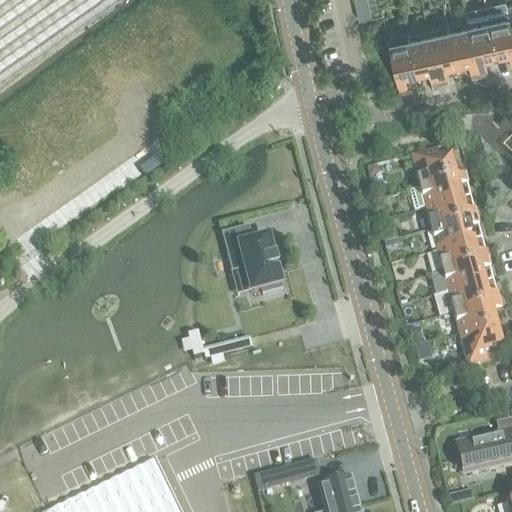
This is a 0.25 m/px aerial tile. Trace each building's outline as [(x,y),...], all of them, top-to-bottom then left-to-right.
[(0,0),(0,78),(111,0),(0,0)] [(353,0),(359,22),(371,19),(366,0),(353,0)] [(504,0),(502,0),(485,4),(496,55),(508,52),(511,69),(511,68),(511,34),(509,19),(509,18),(507,11),(504,0)] [(465,9),(467,20),(480,75),(488,74),(484,57),(496,55),(485,4),(465,9)] [(472,77),(480,75),(467,20),(447,24),(456,64),(468,61),(472,77)] [(445,66),(456,64),(447,24),(427,29),(440,84),(448,82),(445,66)] [(431,86),(440,84),(427,29),(408,33),(417,72),(428,70),(431,86)] [(405,75),(417,72),(408,33),(387,38),(400,93),(409,91),(405,75)] [(275,81),(266,87),(271,95),(280,89),(275,81)] [(412,169),(418,191),(455,181),(455,180),(452,169),(449,159),(438,162),(435,152),(409,160),(412,169)] [(376,168),(367,171),(370,180),(379,178),(376,168)] [(463,178),(455,180),(455,181),(418,191),(424,213),(461,203),(458,190),(466,188),(463,178)] [(465,215),(461,203),(424,213),(430,233),(475,221),(473,213),(465,215)] [(477,229),(475,221),(430,233),(436,254),(473,244),(469,231),(477,229)] [(248,230),(221,237),(231,275),(245,272),(251,295),(261,293),(262,297),(281,292),(276,272),(277,271),(275,261),(273,261),(267,241),(252,245),(248,230)] [(397,242),(384,246),(385,251),(398,248),(397,242)] [(476,257),(473,244),(436,254),(441,275),(486,263),(484,255),(476,257)] [(488,271),(486,263),(441,275),(447,296),(484,286),(481,273),(488,271)] [(488,298),(484,286),(447,296),(453,317),(498,305),(495,296),(488,298)] [(500,313),(498,305),(453,317),(458,339),(496,328),(492,315),(500,313)] [(502,350),(496,328),(458,339),(467,370),(493,363),(490,353),(502,350)] [(419,330),(409,332),(412,344),(422,341),(419,330)] [(198,334),(187,337),(193,363),(203,360),(204,363),(252,351),(249,340),(202,352),(198,334)] [(447,364),(432,368),(435,378),(449,374),(447,364)] [(470,477),(511,467),(511,423),(497,427),(499,436),(455,446),(459,464),(466,462),(470,477)] [(316,463),(289,470),(293,486),(320,479),(316,463)] [(53,511),(177,511),(154,464),(53,511)] [(326,511),(357,511),(350,483),(320,491),(326,511)] [(450,508),(474,502),(472,492),(448,498),(450,508)]
